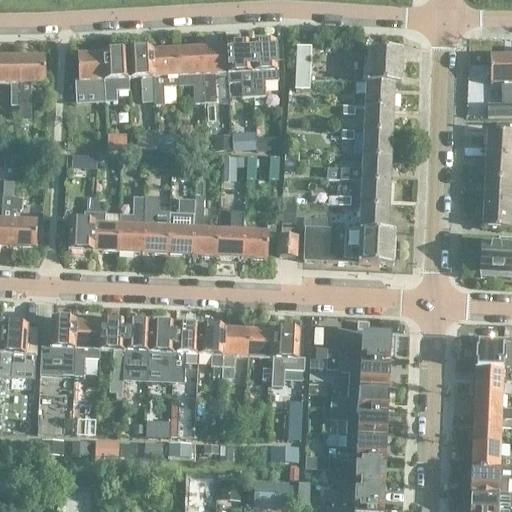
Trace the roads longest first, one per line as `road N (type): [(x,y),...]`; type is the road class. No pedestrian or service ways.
road 1 (residential): [(0,21),(287,9),(444,19)]
road 2 (residential): [(433,307),(0,284)]
road 3 (residential): [(433,307),(444,19)]
road 4 (residential): [(426,511),(433,307)]
